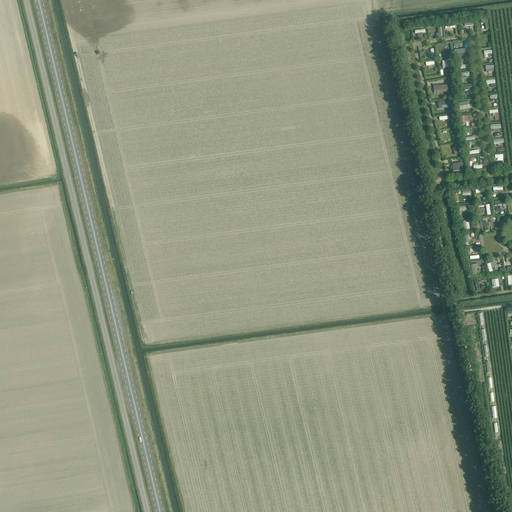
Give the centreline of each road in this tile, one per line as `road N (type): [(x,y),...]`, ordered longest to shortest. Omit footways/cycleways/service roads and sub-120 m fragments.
road 1 (unclassified): [(147,511),(26,0)]
road 2 (primary): [(159,511),(38,0)]
road 3 (track): [(491,511),(371,0)]
road 4 (track): [(111,206),(63,0)]
